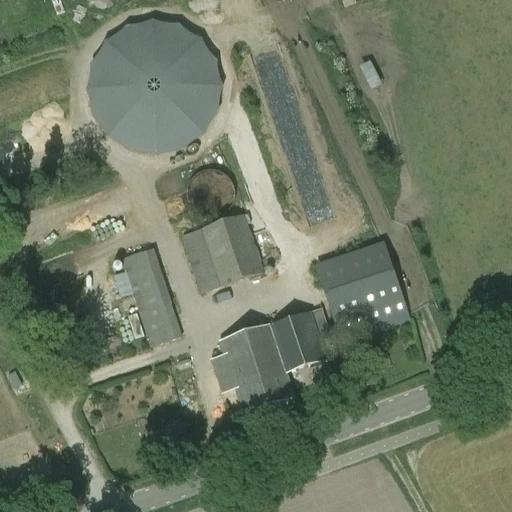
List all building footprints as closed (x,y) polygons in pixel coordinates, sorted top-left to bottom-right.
[(90,71),(86,97),(91,123),(107,145),(130,159),(156,164),(182,158),(204,142),(218,120),(223,93),(217,67),(201,45),(179,31),(152,26),(126,32),(104,48),(90,71)] [(238,205),(238,200),(238,195),(236,190),(234,186),(231,182),(227,178),(222,176),(217,175),(212,174),(207,175),(202,176),(198,179),(194,182),(191,186),(188,191),(187,196),(187,201),(187,205),(189,210),(191,215),(195,219),(198,222),(203,224),(208,226),(213,226),(218,225),(223,224),(227,221),(231,218),(234,214),(236,210),(238,205)] [(245,219),(181,240),(200,298),(264,277),(245,219)] [(322,313),(310,317),(320,346),(329,343),(332,352),(411,324),(408,314),(384,246),(368,251),(314,269),(335,331),(329,333),(322,313)] [(154,253),(122,263),(150,352),(182,341),(158,269),(154,253)] [(270,330),(221,346),(244,419),(294,403),(285,378),(326,364),(320,346),(310,317),(270,330)]
